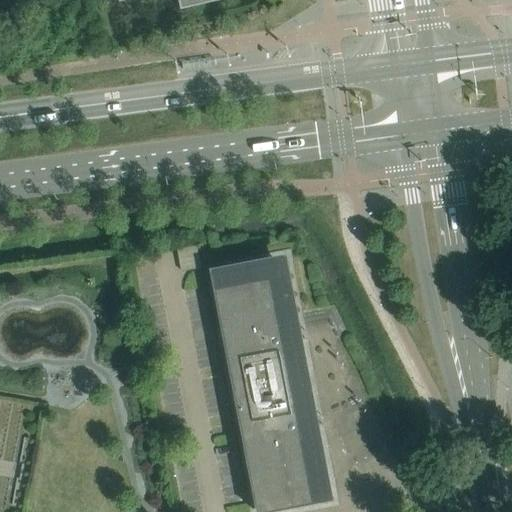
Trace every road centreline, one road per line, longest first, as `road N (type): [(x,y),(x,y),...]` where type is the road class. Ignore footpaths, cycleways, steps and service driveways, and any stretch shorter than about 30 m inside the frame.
road 1 (secondary): [(0,186),(402,133)]
road 2 (secondary): [(394,70),(0,117)]
road 3 (tertiary): [(402,133),(434,325),(484,473)]
road 4 (tertiary): [(484,473),(440,128)]
